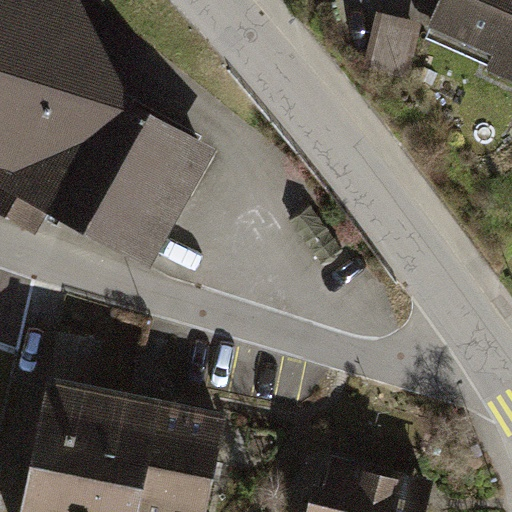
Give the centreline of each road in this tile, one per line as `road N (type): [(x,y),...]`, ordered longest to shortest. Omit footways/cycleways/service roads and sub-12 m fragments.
road 1 (residential): [(479,334),(439,363),(349,355),(0,243)]
road 2 (residential): [(479,334),(216,0)]
